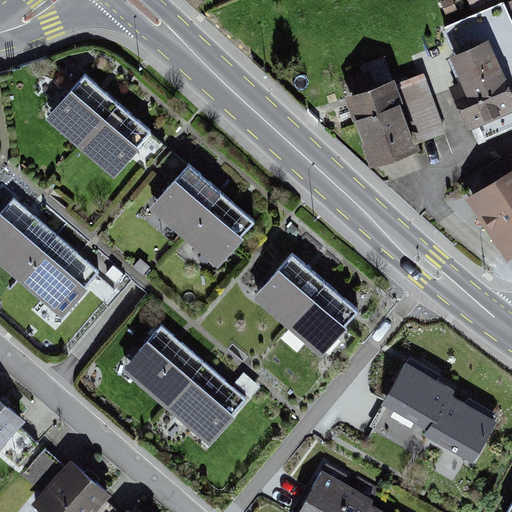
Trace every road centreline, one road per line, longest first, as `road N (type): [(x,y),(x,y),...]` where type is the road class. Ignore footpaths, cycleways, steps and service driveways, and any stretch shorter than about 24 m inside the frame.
road 1 (secondary): [(511,332),(438,276),(129,0)]
road 2 (residential): [(182,511),(0,343)]
